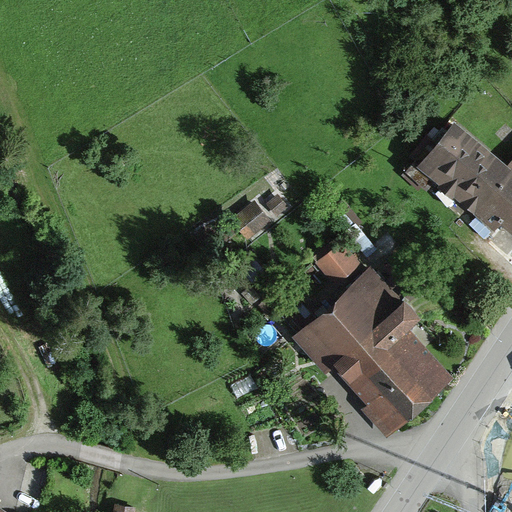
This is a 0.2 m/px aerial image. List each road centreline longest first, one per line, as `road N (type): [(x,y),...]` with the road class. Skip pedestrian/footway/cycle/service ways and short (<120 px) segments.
road 1 (residential): [(0,453),(46,443),(141,466),(219,471),(342,452),(442,451)]
road 2 (unclassified): [(442,451),(511,344)]
